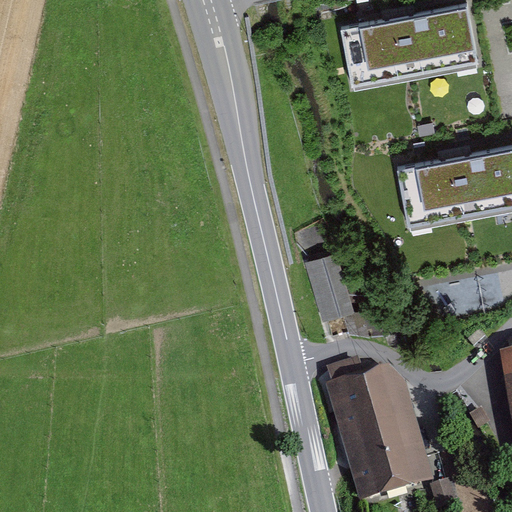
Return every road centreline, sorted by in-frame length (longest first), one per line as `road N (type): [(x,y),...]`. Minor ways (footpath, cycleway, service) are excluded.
road 1 (tertiary): [(209,0),(289,366)]
road 2 (residential): [(289,366),(371,349),(415,378),(441,384),(511,328)]
road 3 (tertiary): [(289,366),(321,511)]
